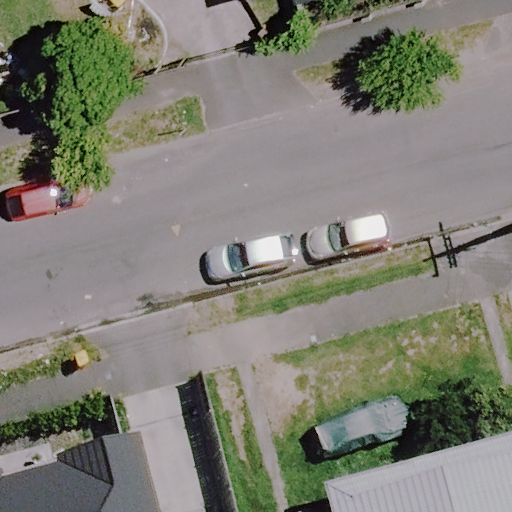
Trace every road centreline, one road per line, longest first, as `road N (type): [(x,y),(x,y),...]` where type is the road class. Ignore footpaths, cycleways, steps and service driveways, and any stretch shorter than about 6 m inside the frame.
road 1 (residential): [(0,283),(511,151)]
road 2 (unknown): [(456,162),(511,33)]
